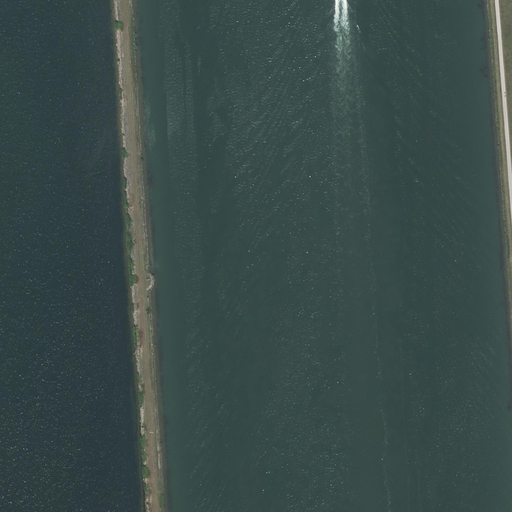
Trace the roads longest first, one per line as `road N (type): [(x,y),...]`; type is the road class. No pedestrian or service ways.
road 1 (track): [(122,0),(154,511)]
road 2 (track): [(511,192),(496,0)]
